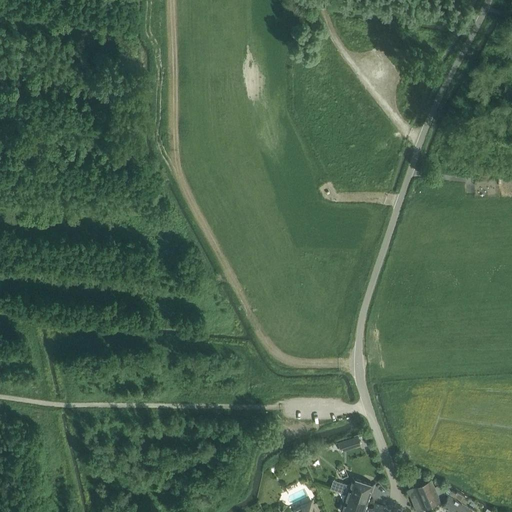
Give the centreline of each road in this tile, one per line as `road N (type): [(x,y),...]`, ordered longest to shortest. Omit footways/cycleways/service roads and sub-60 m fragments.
road 1 (unclassified): [(398,511),(359,377),(362,314),(439,96),(490,0)]
road 2 (track): [(95,511),(57,338),(209,344),(250,408)]
road 3 (track): [(283,409),(0,400)]
road 4 (track): [(267,409),(244,484),(212,511)]
